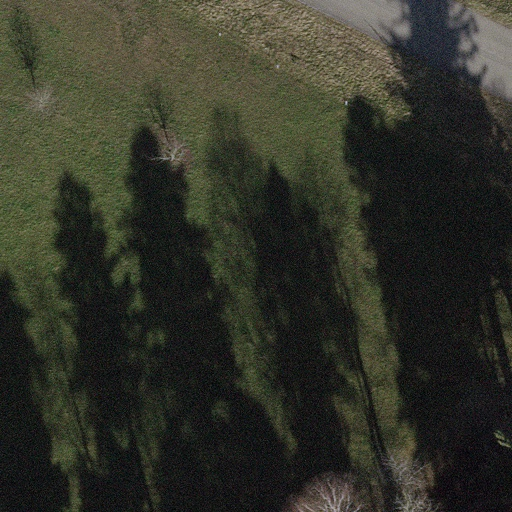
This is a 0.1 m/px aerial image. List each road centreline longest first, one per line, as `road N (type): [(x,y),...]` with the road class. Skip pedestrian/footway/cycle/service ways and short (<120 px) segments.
road 1 (track): [(511,409),(371,511)]
road 2 (tertiary): [(511,65),(373,0)]
